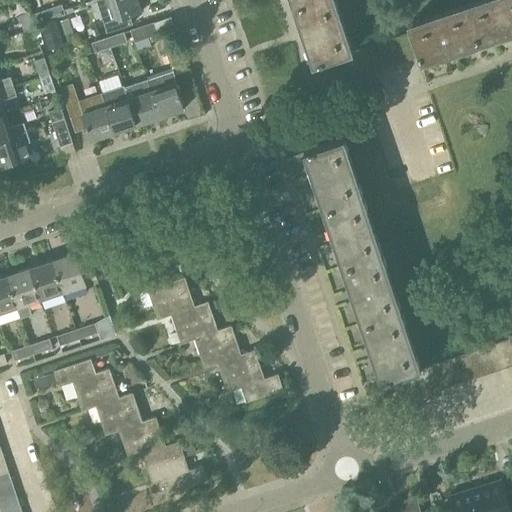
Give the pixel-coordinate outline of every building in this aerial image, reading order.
[(137,0),(109,0),(115,19),(141,10),(137,0)] [(339,56),(350,53),(352,52),(334,0),(314,0),(292,8),(311,65),(339,56)] [(511,0),(482,0),(464,6),(477,46),(511,34),(511,0)] [(45,10),(48,20),(64,15),(61,5),(45,10)] [(420,65),(477,46),(464,6),(407,25),(409,33),(417,57),(420,65)] [(45,10),(29,16),(32,25),(48,20),(45,10)] [(19,16),(24,32),(34,29),(32,25),(29,16),(28,13),(19,16)] [(53,21),(41,25),(49,48),(61,45),(53,21)] [(154,23),(130,30),(134,42),(157,35),(154,23)] [(34,29),(24,32),(29,49),(39,45),(34,29)] [(108,38),(111,48),(127,42),(124,33),(108,38)] [(409,33),(397,37),(405,61),(417,57),(409,33)] [(384,41),(392,65),(405,61),(397,37),(384,41)] [(111,48),(108,38),(91,43),(95,53),(111,48)] [(384,41),(373,45),(381,69),(392,65),(384,41)] [(373,45),(361,49),(370,73),(381,69),(373,45)] [(361,49),(352,52),(350,53),(358,77),(370,73),(361,49)] [(350,53),(339,56),(347,80),(358,77),(350,53)] [(34,62),(40,78),(49,75),(44,59),(34,62)] [(151,91),(159,118),(182,111),(173,83),(176,82),(173,72),(147,81),(151,91)] [(49,75),(40,78),(45,94),(54,91),(49,75)] [(0,90),(13,87),(10,78),(0,81),(0,90)] [(136,126),(159,118),(151,91),(147,81),(124,89),(127,99),(136,126)] [(75,133),(87,129),(90,141),(114,133),(105,106),(101,94),(78,101),(72,84),(60,88),(68,112),(75,133)] [(105,106),(114,133),(136,126),(127,99),(124,89),(123,86),(101,94),(105,106)] [(0,100),(16,96),(13,87),(0,90),(0,116),(4,115),(0,101),(0,100)] [(52,125),(64,121),(60,108),(48,113),(52,125)] [(0,116),(0,141),(26,131),(23,124),(9,128),(4,115),(0,116)] [(60,147),(72,143),(64,121),(52,125),(60,147)] [(30,142),(26,131),(0,141),(0,167),(19,161),(15,147),(30,142)] [(303,152),(322,209),(362,196),(343,138),(303,152)] [(341,267),(382,253),(362,196),(322,209),(341,267)] [(75,253),(52,261),(63,292),(86,284),(75,253)] [(341,267),(361,324),(401,311),(382,253),(341,267)] [(63,292),(52,261),(30,268),(40,300),(63,292)] [(40,300),(30,268),(7,276),(16,308),(21,319),(32,315),(27,304),(40,300)] [(152,306),(189,293),(185,279),(171,283),(166,268),(128,281),(133,296),(147,291),(152,306)] [(0,313),(16,308),(7,276),(0,278),(0,313)] [(189,293),(152,306),(157,320),(171,315),(175,329),(212,317),(207,303),(194,307),(189,293)] [(380,382),(407,373),(418,369),(420,369),(401,311),(361,324),(380,382)] [(194,339),(198,353),(236,341),(231,327),(217,331),(212,317),(175,329),(180,343),(194,339)] [(75,330),(79,340),(97,333),(94,324),(75,330)] [(79,340),(75,330),(56,337),(60,346),(79,340)] [(499,343),(507,367),(511,364),(511,341),(511,338),(499,343)] [(30,345),(33,355),(52,348),(49,339),(30,345)] [(217,363),(222,377),(259,365),(254,351),(240,355),(236,341),(198,353),(204,367),(217,363)] [(499,343),(486,347),(494,371),(507,367),(499,343)] [(33,355),(30,345),(11,352),(14,361),(33,355)] [(475,351),(483,375),(494,371),(486,347),(475,351)] [(475,351),(463,354),(472,378),(483,375),(475,351)] [(452,358),(460,382),(472,378),(463,354),(452,358)] [(452,358),(441,362),(449,386),(460,382),(452,358)] [(72,382),(77,397),(114,383),(109,369),(95,373),(90,359),(53,372),(58,387),(72,382)] [(449,386),(441,362),(429,366),(437,390),(449,386)] [(259,365),(222,377),(226,391),(240,387),(245,402),(282,390),(277,375),(264,379),(259,365)] [(420,369),(418,369),(426,394),(437,390),(429,366),(420,369)] [(418,369),(407,373),(415,397),(426,394),(418,369)] [(46,376),(33,380),(37,390),(49,386),(46,376)] [(95,406),(100,421),(137,408),(132,393),(118,398),(114,383),(77,397),(82,411),(95,406)] [(118,431),(123,445),(160,432),(155,417),(142,422),(137,408),(100,421),(105,435),(118,431)] [(142,455),(146,469),(175,459),(184,456),(179,442),(175,443),(165,446),(160,432),(123,445),(128,459),(142,455)] [(184,456),(175,459),(146,469),(151,483),(165,479),(170,493),(175,491),(207,480),(202,465),(188,470),(184,456)] [(0,486),(12,483),(9,473),(0,475),(0,486)] [(455,511),(508,511),(499,481),(479,487),(480,490),(453,498),(452,496),(451,496),(455,511)] [(0,511),(19,506),(16,496),(0,501),(0,511)] [(420,511),(415,496),(400,500),(403,510),(395,511),(420,511)]
